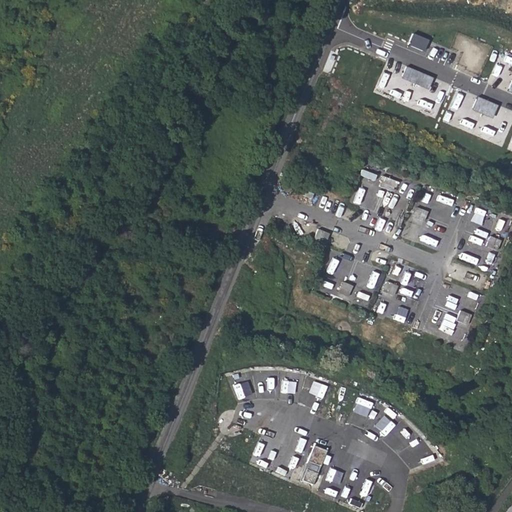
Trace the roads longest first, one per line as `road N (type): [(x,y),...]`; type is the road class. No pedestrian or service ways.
road 1 (unclassified): [(133,511),(342,0)]
road 2 (unknown): [(455,0),(418,29),(334,18)]
